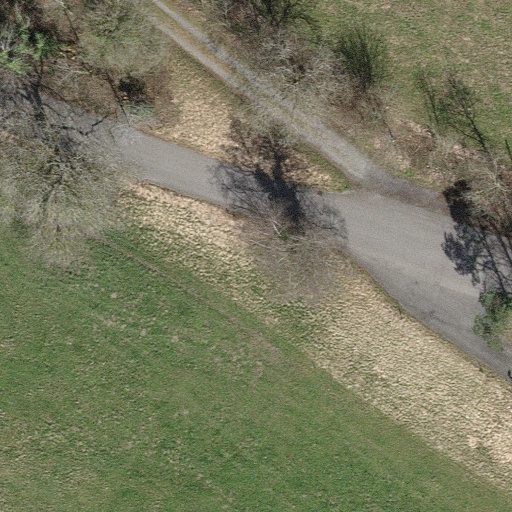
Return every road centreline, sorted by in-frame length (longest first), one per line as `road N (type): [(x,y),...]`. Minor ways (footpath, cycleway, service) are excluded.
road 1 (unclassified): [(382,235),(0,95)]
road 2 (track): [(146,0),(256,81),(380,196),(382,235)]
road 3 (residential): [(382,235),(511,338)]
road 4 (unclassified): [(511,284),(382,235)]
